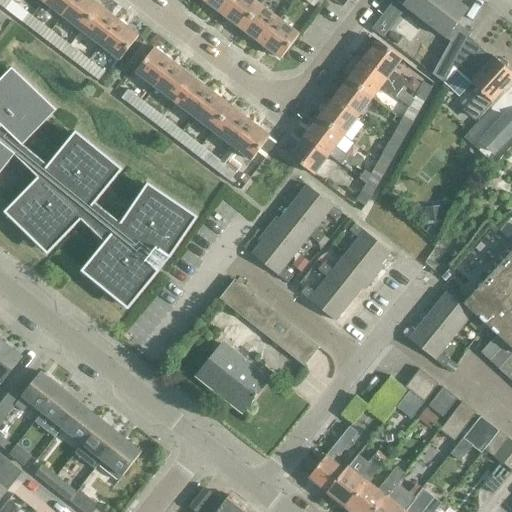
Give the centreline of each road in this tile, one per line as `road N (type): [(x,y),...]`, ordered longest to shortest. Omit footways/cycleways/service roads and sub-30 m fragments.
road 1 (residential): [(368,0),(295,90),(264,94),(140,0)]
road 2 (residential): [(260,484),(431,272)]
road 3 (residential): [(206,443),(0,281)]
